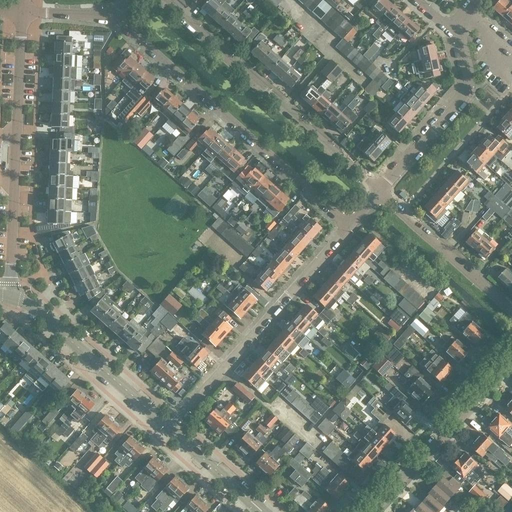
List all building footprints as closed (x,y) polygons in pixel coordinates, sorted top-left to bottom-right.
[(211,18),(220,7),(226,0),(218,0),(216,3),(212,0),(208,0),(200,9),(211,18)] [(282,0),(264,0),(275,9),(279,5),(282,0)] [(307,0),(303,5),(307,9),(315,0),(307,0)] [(321,0),(315,0),(307,9),(312,13),(322,1),(321,0)] [(358,0),(359,0),(354,5),(359,10),(367,0),(358,0)] [(377,0),(370,8),(371,9),(367,12),(377,21),(390,6),(383,0),(377,0)] [(501,0),(494,8),(504,17),(511,7),(511,5),(509,3),(511,0),(501,0)] [(322,1),(312,13),(316,17),(327,5),(322,1)] [(327,5),(316,17),(321,21),(331,9),(327,5)] [(384,31),(399,14),(390,6),(377,21),(375,23),(384,31)] [(220,7),(211,18),(220,26),(231,14),(226,10),(225,11),(220,7)] [(247,17),(251,12),(247,9),(243,14),(247,17)] [(331,9),(321,21),(325,25),(336,13),(331,9)] [(247,17),(248,19),(251,21),(255,16),(251,12),(247,17)] [(336,13),(325,25),(329,29),(340,16),(336,13)] [(231,14),(220,26),(230,35),(240,25),(235,21),(237,19),(231,14)] [(393,39),(398,33),(408,22),(399,14),(384,31),(393,39)] [(340,16),(329,29),(333,32),(344,20),(340,16)] [(344,20),(333,32),(338,36),(349,24),(344,20)] [(418,31),(408,22),(398,33),(408,42),(418,31)] [(349,24),(338,36),(342,40),(342,39),(343,40),(346,36),(353,28),(349,24)] [(240,25),(230,35),(241,44),(246,39),(250,42),(258,32),(253,28),(250,31),(246,27),(245,29),(240,25)] [(259,34),(251,43),(256,47),(251,53),(261,62),(270,52),(265,48),(267,46),(261,41),(264,38),(259,34)] [(277,44),(283,38),(279,35),(277,36),(277,35),(272,40),(277,44)] [(352,41),(346,36),(343,40),(347,43),(348,45),(352,41)] [(56,37),(56,43),(55,43),(55,56),(71,56),(71,44),(71,37),(56,37)] [(277,44),(281,48),(285,43),(284,42),(286,41),(283,38),(277,44)] [(335,47),(340,51),(347,43),(343,40),(342,39),(342,40),(335,47)] [(347,43),(340,51),(344,55),(351,47),(348,45),(347,43)] [(419,49),(422,63),(422,64),(437,61),(434,46),(433,46),(433,43),(427,44),(428,47),(419,49)] [(297,62),(301,57),(300,57),(303,53),(304,54),(306,51),(301,47),(292,58),(297,62)] [(351,47),(344,55),(348,59),(355,50),(351,47)] [(359,54),(355,50),(348,59),(352,62),(359,54)] [(270,52),(261,62),(271,71),(281,59),(276,54),(275,56),(270,52)] [(365,59),(359,54),(352,62),(360,70),(367,61),(365,59)] [(77,57),(71,56),(55,56),(54,67),(70,68),(76,68),(77,57)] [(118,75),(119,74),(125,79),(137,66),(129,58),(125,62),(120,57),(110,68),(118,75)] [(297,62),(300,65),(305,61),(301,57),(297,62)] [(281,59),(271,71),(280,80),(290,70),(290,69),(292,67),(287,63),(286,63),(281,59)] [(318,73),(327,81),(322,86),(327,90),(331,84),(343,72),(330,60),(318,73)] [(367,61),(360,70),(364,73),(372,65),(369,63),(367,61)] [(439,70),(437,61),(422,64),(422,63),(418,64),(417,64),(416,65),(415,66),(415,68),(415,73),(418,74),(419,79),(424,78),(425,80),(440,76),(439,74),(439,70)] [(372,65),(364,73),(368,77),(376,69),(372,65)] [(137,66),(125,79),(131,84),(132,82),(135,85),(145,73),(137,66)] [(70,68),(54,67),(54,79),(74,80),(76,80),(76,68),(70,68)] [(376,69),(368,77),(372,81),(380,72),(376,69)] [(290,70),(280,80),(291,89),(300,79),(300,78),(301,77),(296,72),(294,73),(290,70)] [(380,72),(372,81),(377,84),(384,76),(380,72)] [(145,73),(135,85),(130,90),(139,98),(138,99),(136,98),(134,100),(135,102),(121,118),(122,118),(120,121),(115,125),(119,129),(126,122),(147,98),(143,95),(152,85),(151,84),(154,81),(145,73)] [(384,76),(377,84),(381,88),(388,80),(384,76)] [(74,80),(54,79),(53,91),(69,92),(74,92),(74,80)] [(388,80),(381,88),(385,92),(392,84),(388,80)] [(377,84),(372,81),(368,85),(377,93),(381,88),(377,84)] [(331,84),(327,90),(331,93),(335,88),(331,84)] [(422,85),(412,96),(423,106),(432,97),(431,96),(436,91),(430,85),(429,87),(426,84),(424,86),(422,85)] [(377,93),(368,85),(364,90),(373,97),(377,93)] [(301,98),(311,107),(325,91),(320,87),(317,91),(312,86),(311,88),(310,88),(301,98)] [(128,92),(124,89),(119,94),(124,98),(128,92)] [(160,93),(153,101),(150,104),(146,100),(135,112),(140,117),(151,105),(153,107),(155,106),(160,110),(162,109),(162,110),(173,98),(164,90),(161,94),(160,93)] [(69,92),(53,91),(53,103),(69,104),(69,92)] [(330,106),(329,104),(330,103),(327,100),(331,96),(325,91),(311,107),(321,116),(330,106)] [(423,106),(412,96),(406,91),(398,100),(404,105),(415,115),(423,106)] [(347,107),(354,98),(350,95),(343,103),(347,107)] [(173,98),(162,110),(165,112),(163,114),(169,118),(168,120),(182,105),(173,98)] [(355,106),(358,102),(354,98),(347,107),(351,111),(355,106)] [(69,104),(53,103),(52,115),(68,116),(69,104)] [(182,105),(168,120),(177,128),(190,113),(182,105)] [(404,105),(396,114),(407,125),(415,115),(404,105)] [(330,106),(321,116),(331,125),(340,114),(330,106)] [(340,114),(331,125),(341,134),(356,117),(349,111),(344,117),(340,114)] [(190,113),(177,128),(186,136),(185,138),(178,138),(166,151),(173,158),(193,136),(190,133),(196,125),(195,125),(199,121),(196,118),(197,117),(197,115),(194,112),(192,112),(191,113),(190,113)] [(366,114),(362,118),(370,125),(373,120),(366,114)] [(398,134),(407,125),(396,114),(387,124),(398,134)] [(68,116),(52,115),(52,127),(60,128),(59,134),(72,134),(72,128),(67,128),(68,116)] [(149,122),(150,123),(147,126),(151,129),(153,126),(154,126),(159,120),(155,116),(149,122)] [(511,124),(504,118),(506,120),(498,128),(511,141),(511,139),(511,124)] [(134,143),(142,149),(153,134),(145,128),(134,143)] [(169,129),(165,134),(164,135),(168,138),(169,137),(173,133),(169,129)] [(205,133),(201,136),(197,133),(183,150),(182,150),(176,157),(173,160),(177,164),(180,160),(181,161),(187,154),(190,152),(196,146),(204,153),(207,149),(218,137),(209,130),(206,134),(205,133)] [(376,138),(371,144),(381,153),(390,143),(380,133),(380,134),(376,130),(372,134),(376,138)] [(72,134),(59,134),(59,140),(51,140),(50,152),(66,153),(73,153),(74,141),(80,141),(81,135),(72,134)] [(226,145),(218,137),(207,149),(210,152),(208,153),(214,158),(226,145)] [(492,137),(483,146),(494,156),(498,151),(501,153),(505,149),(492,137)] [(373,163),(381,153),(371,144),(366,149),(362,145),(359,142),(355,146),(358,149),(363,153),(362,153),(373,163)] [(142,151),(148,156),(153,150),(147,145),(142,151)] [(218,171),(224,164),(235,152),(226,145),(214,158),(210,163),(218,171)] [(494,156),(483,146),(482,145),(474,154),(486,165),(490,161),(491,162),(495,157),(494,156)] [(66,153),(50,152),(50,164),(66,165),(66,153)] [(235,152),(224,164),(225,165),(223,167),(229,171),(228,172),(226,173),(231,177),(232,176),(232,175),(234,173),(241,165),(240,164),(243,160),(235,152)] [(486,165),(474,154),(473,155),(474,156),(466,165),(485,181),(489,176),(484,173),(481,170),(486,165)] [(66,165),(50,164),(49,176),(65,177),(66,165)] [(245,170),(233,184),(237,187),(236,188),(237,189),(245,197),(248,193),(263,177),(254,169),(251,173),(250,173),(249,173),(245,170)] [(458,172),(450,181),(461,191),(463,192),(470,184),(469,183),(469,182),(458,172)] [(510,187),(511,185),(511,179),(505,173),(500,178),(510,187)] [(65,177),(49,176),(49,188),(65,189),(65,177)] [(257,201),(271,185),(263,177),(248,193),(257,201)] [(181,183),(186,188),(191,182),(186,178),(181,183)] [(461,191),(450,181),(442,190),(453,200),(454,200),(455,201),(459,196),(458,195),(461,191)] [(198,190),(192,185),(187,190),(193,195),(198,190)] [(265,208),(280,192),(271,185),(257,201),(265,208)] [(65,189),(49,188),(48,200),(72,201),(72,200),(64,200),(65,189)] [(508,193),(500,202),(493,196),(491,194),(487,198),(489,200),(486,205),(490,209),(495,213),(502,220),(503,219),(511,227),(511,188),(507,193),(508,193)] [(223,195),(228,199),(233,193),(228,189),(223,195)] [(453,200),(442,190),(434,199),(445,209),(449,205),(450,206),(454,202),(453,201),(453,200)] [(210,207),(216,200),(210,194),(207,197),(201,191),(197,196),(210,207)] [(288,200),(280,192),(265,208),(265,209),(275,218),(286,205),(285,204),(288,200)] [(448,212),(445,209),(434,199),(426,208),(429,212),(426,215),(436,225),(448,212)] [(72,201),(48,200),(47,212),(70,213),(71,213),(72,201)] [(477,214),(480,202),(474,201),(472,212),(477,214)] [(299,210),(295,206),(286,215),(291,220),(294,222),(296,219),(293,216),(299,210)] [(218,216),(224,217),(226,210),(216,208),(215,213),(218,214),(218,216)] [(490,209),(482,218),(487,222),(495,213),(490,209)] [(70,213),(47,212),(47,224),(48,224),(50,232),(70,227),(69,224),(70,224),(70,213)] [(449,229),(454,233),(461,225),(467,226),(469,214),(463,213),(461,224),(457,220),(449,228),(449,229)] [(232,226),(239,221),(233,214),(227,220),(232,226)] [(303,220),(298,226),(313,239),(313,238),(314,240),(316,240),(319,236),(319,234),(318,233),(321,229),(306,215),(303,220)] [(211,227),(216,231),(223,223),(219,219),(211,227)] [(269,232),(276,224),(271,219),(263,228),(269,232)] [(242,234),(247,229),(242,222),(236,227),(242,234)] [(223,223),(216,231),(220,235),(228,227),(223,223)] [(313,239),(298,226),(301,230),(299,233),(297,231),(292,236),(305,247),(313,239)] [(228,227),(220,235),(225,239),(232,231),(228,227)] [(448,228),(441,235),(447,241),(454,233),(449,229),(449,228),(448,228)] [(270,232),(275,237),(279,233),(274,229),(270,232)] [(96,235),(93,230),(87,233),(89,238),(96,235)] [(232,231),(225,239),(229,243),(236,234),(232,231)] [(270,232),(267,237),(272,241),(275,237),(270,232)] [(474,248),(477,251),(489,238),(489,237),(486,240),(477,232),(468,242),(466,244),(472,249),(474,248)] [(236,234),(229,243),(233,246),(241,238),(236,234)] [(369,235),(361,244),(377,258),(385,248),(369,235)] [(53,243),(58,254),(73,247),(67,236),(53,243)] [(305,247),(292,236),(291,236),(283,244),(297,256),(305,247)] [(245,242),(241,238),(233,246),(238,250),(245,242)] [(489,238),(477,251),(480,254),(479,255),(484,260),(486,259),(496,249),(490,243),(492,240),(489,238)] [(245,242),(238,250),(242,254),(249,245),(245,242)] [(286,247),(278,256),(289,265),(297,256),(283,244),(283,245),(286,247)] [(377,258),(361,244),(353,253),(364,262),(368,258),(373,262),(377,258),(376,258),(377,258)] [(249,245),(242,254),(246,258),(254,250),(249,245)] [(254,250),(259,255),(263,251),(258,246),(254,250)] [(73,247),(58,254),(64,265),(78,257),(82,255),(80,252),(77,254),(73,247)] [(251,254),(256,259),(259,255),(254,250),(251,254)] [(107,256),(105,251),(98,254),(101,259),(107,256)] [(364,262),(353,253),(345,261),(356,271),(362,276),(366,272),(361,268),(365,263),(364,263),(364,262)] [(271,259),(273,261),(270,264),(267,261),(281,274),(289,265),(278,256),(276,254),(271,259)] [(107,256),(101,259),(103,264),(110,260),(107,256)] [(78,257),(64,265),(69,275),(84,268),(78,257)] [(281,274),(267,261),(259,270),(262,273),(273,283),(281,274)] [(356,271),(345,261),(337,270),(350,282),(353,278),(352,277),(352,276),(353,276),(356,273),(355,272),(356,271)] [(383,270),(386,267),(381,262),(377,265),(383,270)] [(238,269),(244,273),(247,269),(242,264),(238,269)] [(89,265),(84,268),(69,275),(74,286),(94,276),(89,265)] [(382,276),(389,269),(386,267),(383,270),(380,274),(382,276)] [(497,279),(511,292),(511,273),(507,269),(497,279)] [(350,282),(337,270),(329,279),(342,291),(345,288),(343,286),(348,281),(350,282)] [(383,280),(417,310),(425,301),(391,271),(383,280)] [(262,273),(258,278),(254,275),(251,279),(254,282),(265,292),(273,283),(262,273)] [(374,281),(368,275),(365,279),(371,284),(374,281)] [(100,286),(97,282),(94,276),(74,286),(80,297),(84,295),(88,301),(102,290),(100,286)] [(342,291),(329,279),(322,288),(337,301),(344,293),(342,291)] [(126,290),(131,285),(127,281),(122,287),(126,290)] [(243,289),(238,295),(230,287),(226,284),(223,288),(226,291),(230,294),(235,298),(248,310),(256,300),(243,289)] [(140,293),(131,285),(126,290),(130,294),(133,291),(138,295),(140,293)] [(337,301),(322,288),(313,297),(324,307),(324,308),(325,309),(322,312),(331,320),(335,315),(329,310),(337,301)] [(102,290),(88,301),(94,307),(90,312),(99,320),(113,304),(114,304),(105,296),(106,295),(102,290)] [(352,293),(349,296),(349,297),(355,302),(358,298),(352,293)] [(159,306),(160,306),(172,317),(182,306),(169,295),(159,306)] [(143,306),(148,300),(145,297),(140,302),(143,306)] [(355,302),(349,297),(345,301),(351,306),(355,302)] [(436,314),(432,311),(439,302),(433,297),(419,316),(428,323),(436,314)] [(239,319),(248,310),(235,298),(226,308),(239,319)] [(416,310),(403,298),(397,305),(410,317),(416,310)] [(158,308),(148,300),(143,306),(149,310),(154,313),(158,308)] [(113,304),(99,320),(108,328),(119,316),(122,312),(113,304)] [(307,305),(298,314),(315,329),(319,324),(314,320),(317,317),(316,316),(317,314),(307,305)] [(218,317),(214,322),(208,317),(208,315),(202,310),(200,310),(199,311),(199,313),(197,315),(222,338),(231,328),(227,325),(231,320),(218,308),(214,313),(218,317)] [(322,312),(318,317),(327,325),(331,320),(322,312)] [(402,325),(408,319),(401,313),(395,319),(402,325)] [(474,320),(465,313),(458,321),(479,340),(483,337),(482,336),(484,334),(471,323),(474,320)] [(167,329),(175,320),(167,314),(159,322),(167,329)] [(315,329),(298,314),(290,323),(306,336),(313,328),(315,329)] [(222,338),(197,315),(193,320),(200,326),(200,327),(203,329),(205,329),(206,331),(202,336),(214,347),(222,338)] [(119,316),(108,328),(117,336),(128,324),(119,316)] [(128,324),(117,336),(126,344),(141,327),(132,319),(128,324)] [(400,327),(391,320),(388,324),(396,332),(400,327)] [(427,331),(415,320),(410,326),(422,337),(427,331)] [(479,340),(458,321),(452,327),(473,346),(475,344),(476,344),(479,340)] [(157,338),(166,329),(159,322),(150,332),(157,338)] [(306,336),(290,323),(282,332),(296,344),(300,340),(298,338),(301,335),(300,334),(301,333),(305,337),(306,336)] [(14,332),(5,324),(0,328),(0,342),(3,345),(14,332)] [(141,327),(126,344),(135,352),(137,350),(142,355),(147,349),(152,343),(156,339),(151,334),(147,338),(146,340),(142,336),(146,332),(141,327)] [(329,335),(327,333),(321,328),(318,332),(324,337),(326,338),(329,335)] [(23,340),(14,332),(3,345),(8,350),(7,352),(10,355),(23,340)] [(296,344),(282,332),(274,341),(289,354),(290,354),(297,347),(297,346),(296,345),(296,344)] [(324,337),(318,332),(314,336),(320,341),(324,337)] [(455,340),(454,341),(450,337),(446,342),(464,358),(467,355),(466,354),(468,352),(455,340)] [(183,338),(180,342),(203,362),(206,358),(205,357),(208,354),(196,343),(193,347),(183,338)] [(331,344),(324,338),(321,341),(328,348),(331,344)] [(156,339),(152,343),(147,349),(157,357),(166,347),(156,339)] [(32,349),(23,340),(10,355),(14,358),(16,356),(21,361),(32,349)] [(289,354),(274,341),(266,350),(280,362),(282,363),(289,354)] [(203,362),(180,342),(175,348),(180,352),(180,353),(184,356),(184,357),(195,368),(198,365),(199,365),(203,362)] [(464,358),(446,342),(442,347),(446,350),(444,352),(458,364),(460,362),(464,358)] [(302,349),(308,355),(311,351),(305,346),(302,349)] [(396,348),(387,358),(395,365),(404,355),(396,348)] [(42,357),(32,349),(21,361),(20,363),(29,371),(42,357)] [(302,349),(298,354),(304,359),(308,355),(302,349)] [(280,362),(266,350),(259,359),(272,371),(280,362)] [(150,371),(161,381),(180,360),(172,352),(166,358),(173,365),(172,366),(169,363),(167,365),(161,359),(150,371)] [(429,353),(425,357),(446,376),(452,370),(441,359),(438,362),(429,353)] [(372,368),(382,377),(392,365),(381,356),(372,368)] [(51,365),(42,357),(29,371),(32,374),(34,372),(40,377),(51,365)] [(446,376),(425,357),(419,364),(440,383),(446,376)] [(433,391),(414,374),(418,369),(406,358),(401,364),(413,374),(412,376),(408,380),(427,397),(433,391)] [(272,371),(259,359),(251,367),(264,380),(272,371)] [(180,360),(161,381),(171,390),(172,389),(175,392),(180,387),(177,383),(182,378),(176,373),(177,372),(178,369),(183,362),(180,360)] [(286,368),(292,373),(295,369),(289,364),(286,368)] [(60,373),(51,365),(40,377),(48,385),(46,387),(47,388),(60,373)] [(264,380),(251,367),(242,377),(258,390),(266,381),(264,380)] [(286,368),(282,372),(288,377),(292,373),(286,368)] [(347,388),(356,379),(344,368),(336,377),(347,388)] [(69,381),(60,373),(47,388),(56,396),(58,394),(69,381)] [(427,397),(408,380),(404,384),(409,388),(407,391),(422,404),(427,397)] [(276,391),(279,387),(274,382),(270,386),(276,391)] [(239,398),(246,391),(237,383),(230,390),(239,398)] [(276,391),(279,394),(285,386),(283,384),(279,387),(276,391)] [(288,386),(280,395),(285,399),(292,390),(288,386)] [(405,422),(413,413),(401,402),(401,403),(400,402),(404,397),(395,389),(391,393),(398,400),(394,404),(398,407),(393,412),(405,422)] [(71,406),(62,416),(59,420),(63,423),(86,397),(78,390),(67,402),(71,406)] [(292,390),(285,399),(289,403),(297,394),(292,390)] [(248,405),(253,398),(254,398),(246,391),(239,398),(248,405)] [(297,394),(289,403),(294,408),(302,398),(297,394)] [(94,404),(86,397),(63,423),(58,430),(64,435),(72,425),(70,422),(73,419),(77,423),(94,404)] [(307,403),(302,398),(294,408),(299,412),(307,403)] [(379,421),(371,430),(386,443),(394,434),(384,425),(383,425),(382,424),(391,414),(375,400),(370,406),(373,409),(370,413),(379,421)] [(344,419),(351,411),(340,401),(327,415),(331,418),(336,412),(344,419)] [(204,421),(212,428),(232,406),(229,403),(220,413),(215,409),(204,421)] [(307,403),(299,412),(304,416),(312,407),(307,403)] [(232,406),(212,428),(220,435),(231,423),(226,419),(235,409),(232,406)] [(312,407),(304,416),(308,420),(317,411),(312,407)] [(59,413),(53,408),(41,422),(47,427),(59,413)] [(12,427),(17,432),(32,415),(27,410),(12,427)] [(322,416),(317,411),(308,420),(314,425),(322,416)] [(499,414),(493,421),(511,437),(511,430),(509,428),(511,425),(499,414)] [(276,418),(272,415),(265,422),(270,425),(276,418)] [(99,431),(90,440),(87,443),(91,447),(94,444),(113,423),(106,416),(96,428),(99,431)] [(250,423),(246,419),(238,427),(243,431),(250,423)] [(325,419),(317,428),(322,432),(329,423),(325,419)] [(511,443),(511,437),(493,421),(487,428),(509,447),(511,443)] [(120,429),(113,423),(94,444),(97,447),(102,441),(106,445),(120,429)] [(329,423),(322,432),(326,437),(334,428),(329,423)] [(235,446),(242,453),(263,428),(259,425),(255,430),(258,434),(254,438),(247,432),(235,446)] [(366,426),(363,429),(367,432),(361,438),(377,452),(386,443),(371,430),(366,426)] [(263,428),(242,453),(249,459),(261,445),(258,441),(262,437),(267,432),(263,428)] [(279,435),(286,441),(293,434),(286,428),(279,435)] [(88,438),(82,433),(68,448),(74,453),(88,438)] [(361,438),(356,433),(352,436),(358,442),(361,438)] [(483,434),(477,440),(498,460),(502,456),(492,447),(495,444),(483,434)] [(284,446),(262,470),(269,477),(279,465),(276,463),(284,453),(287,453),(294,446),(299,451),(303,447),(305,444),(299,440),(294,435),(284,446)] [(130,437),(120,449),(114,454),(118,457),(114,461),(118,464),(137,443),(130,437)] [(355,449),(369,461),(370,462),(372,462),(374,461),(375,460),(376,458),(375,456),(374,456),(377,452),(361,438),(358,442),(360,443),(355,449)] [(498,460),(477,440),(471,447),(483,458),(485,455),(495,463),(498,460)] [(255,464),(262,470),(284,446),(280,442),(277,446),(268,456),(265,453),(255,464)] [(144,449),(137,443),(118,464),(122,468),(130,458),(133,461),(144,449)] [(330,443),(326,447),(335,455),(339,450),(330,443)] [(309,452),(303,447),(299,452),(305,457),(309,452)] [(326,447),(322,453),(330,460),(335,455),(326,447)] [(347,457),(339,450),(335,455),(330,460),(342,470),(350,461),(351,462),(361,471),(369,461),(355,449),(347,457)] [(343,493),(314,468),(311,471),(312,472),(310,474),(302,468),(305,465),(303,463),(306,459),(297,451),(291,457),(292,458),(287,464),(295,471),(289,476),(301,487),(310,477),(336,501),(343,493)] [(459,459),(481,479),(483,481),(489,474),(465,453),(459,459)] [(97,454),(84,468),(90,472),(102,458),(97,454)] [(146,472),(138,482),(134,478),(120,492),(128,499),(141,485),(160,464),(153,458),(143,469),(146,472)] [(90,473),(96,478),(109,464),(103,459),(90,473)] [(481,479),(459,459),(458,461),(452,468),(457,473),(453,478),(462,485),(465,482),(465,480),(471,485),(475,480),(478,483),(481,479)] [(160,464),(141,485),(129,499),(133,502),(145,489),(154,479),(157,482),(167,470),(160,464)] [(323,467),(320,471),(315,467),(314,468),(343,493),(344,492),(343,491),(349,485),(337,474),(334,477),(323,467)] [(111,472),(105,479),(109,483),(113,478),(111,477),(114,474),(111,472)] [(444,478),(437,485),(450,497),(453,493),(454,494),(462,485),(453,478),(453,477),(449,481),(443,476),(443,477),(444,478)] [(123,482),(117,477),(103,492),(109,498),(123,482)] [(167,491),(158,500),(157,499),(150,507),(156,511),(182,482),(178,479),(177,480),(174,477),(164,489),(167,491)] [(182,482),(156,511),(162,505),(166,508),(174,498),(178,501),(188,489),(185,486),(186,485),(182,482)] [(511,488),(505,482),(496,492),(508,502),(511,496),(511,488)] [(450,497),(437,485),(429,494),(443,505),(450,497)] [(320,511),(301,495),(300,495),(297,493),(299,492),(294,488),(287,496),(294,502),(297,499),(308,509),(306,511),(320,511)] [(304,491),(301,495),(320,511),(326,511),(330,508),(318,498),(315,501),(304,491)] [(443,505),(429,494),(430,495),(423,503),(433,511),(438,511),(443,506),(442,506),(443,505)] [(464,499),(474,509),(479,503),(469,494),(464,499)] [(129,511),(134,511),(138,509),(121,495),(116,501),(129,511)] [(188,510),(185,511),(192,511),(203,501),(199,497),(198,498),(195,496),(185,507),(188,510)] [(494,511),(492,511),(499,511),(508,503),(504,499),(503,500),(502,498),(492,509),(494,511)] [(203,501),(192,511),(204,511),(209,508),(206,505),(207,504),(203,501)] [(433,511),(423,503),(416,511),(417,511),(433,511)]
